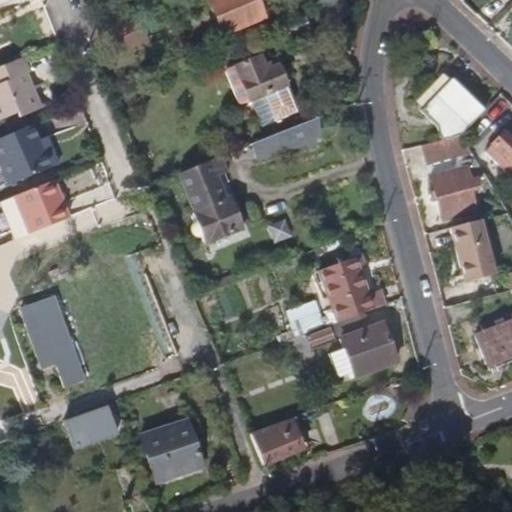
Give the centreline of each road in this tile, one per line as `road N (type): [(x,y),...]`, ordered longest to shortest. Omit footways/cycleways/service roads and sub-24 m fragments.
road 1 (residential): [(250,502),(65,0)]
road 2 (residential): [(460,424),(374,103),(371,67),(387,0)]
road 3 (residential): [(250,502),(460,424)]
